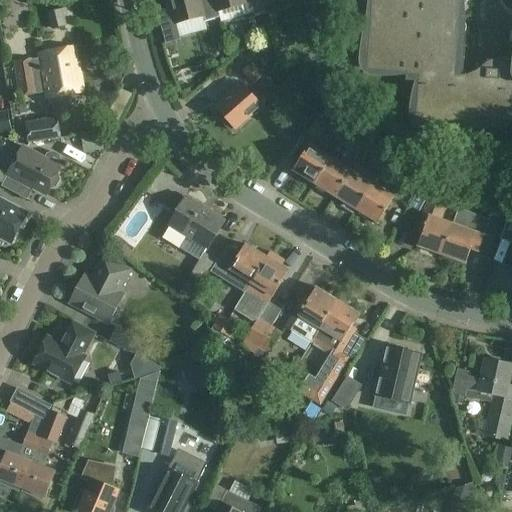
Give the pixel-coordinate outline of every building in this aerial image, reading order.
[(204,21),(218,18),(212,0),(167,0),(170,10),(157,13),(165,42),(179,38),(175,23),(202,16),(204,21)] [(261,4),(259,0),(212,0),(218,18),(219,17),(220,22),(248,15),(249,18),(264,14),(261,4)] [(418,82),(415,122),(416,122),(416,125),(417,125),(418,122),(478,126),(479,120),(506,122),(505,129),(507,129),(507,122),(511,122),(511,57),(500,59),(498,59),(498,70),(487,70),(486,77),(455,75),(460,0),(371,0),(367,68),(364,68),(364,69),(367,69),(367,71),(407,73),(406,81),(418,82)] [(305,14),(314,48),(332,43),(323,8),(305,14)] [(49,13),(53,29),(65,26),(61,10),(49,13)] [(39,54),(40,60),(43,71),(49,106),(62,104),(61,98),(84,94),(75,47),(39,54)] [(43,71),(40,60),(32,61),(32,60),(15,63),(21,97),(37,94),(36,89),(41,88),(38,72),(43,71)] [(263,74),(252,62),(243,70),(253,82),(263,74)] [(262,92),(270,86),(275,92),(280,87),(268,73),(265,75),(255,84),(262,92)] [(244,84),(216,107),(234,128),(261,104),(244,84)] [(0,133),(12,131),(8,111),(0,112),(0,133)] [(27,144),(59,139),(56,119),(15,125),(17,139),(26,138),(27,144)] [(355,146),(365,152),(373,140),(363,134),(355,146)] [(381,145),(373,140),(365,152),(373,157),(381,145)] [(295,171),(316,184),(332,159),(311,146),(295,171)] [(57,174),(60,168),(21,148),(0,187),(26,201),(33,188),(46,195),(49,189),(55,187),(58,180),(57,174)] [(353,172),(332,159),(316,184),(337,197),(353,172)] [(406,184),(418,190),(431,167),(419,160),(406,184)] [(357,210),(358,210),(374,185),(378,178),(357,165),(353,172),(337,197),(344,201),(341,207),(354,215),(357,210)] [(431,167),(418,190),(429,195),(441,172),(431,167)] [(374,185),(358,210),(378,223),(394,197),(374,185)] [(496,211),(509,216),(511,206),(511,188),(505,186),(496,211)] [(205,254),(208,249),(224,223),(187,199),(170,226),(172,227),(165,239),(200,261),(192,274),(205,282),(218,262),(205,254)] [(419,247),(443,255),(454,224),(442,219),(447,207),(430,200),(419,229),(425,231),(419,247)] [(10,244),(26,214),(7,204),(6,206),(0,203),(0,234),(11,240),(9,244),(10,244)] [(459,210),(454,224),(443,255),(467,264),(472,250),(479,253),(491,221),(459,210)] [(242,276),(253,283),(268,258),(247,245),(232,270),(230,269),(224,279),(236,286),(242,276)] [(243,298),(265,312),(268,307),(290,272),(282,267),(285,262),(271,253),(268,258),(253,283),(243,298)] [(119,293),(130,271),(103,257),(91,279),(85,275),(70,304),(108,325),(123,296),(119,293)] [(309,302),(305,299),(286,329),(311,345),(339,302),(318,289),(309,302)] [(339,302),(311,345),(330,356),(309,389),(324,399),(349,358),(343,353),(356,331),(352,329),(360,315),(339,302)] [(212,328),(221,333),(229,321),(220,315),(212,328)] [(255,352),(271,326),(260,319),(244,345),(255,352)] [(229,321),(221,333),(231,339),(238,327),(229,321)] [(47,338),(46,341),(41,341),(37,350),(39,354),(34,365),(72,385),(86,358),(83,356),(94,334),(72,323),(61,345),(47,338)] [(109,341),(145,359),(153,344),(117,326),(109,341)] [(255,352),(256,353),(244,374),(252,379),(256,373),(257,374),(282,333),(271,326),(255,352)] [(376,395),(410,403),(421,355),(387,347),(376,395)] [(452,394),(453,395),(464,397),(492,403),(490,414),(484,437),(508,442),(511,423),(511,386),(508,386),(511,369),(511,365),(487,360),(483,376),(457,370),(452,394)] [(141,449),(149,417),(160,372),(142,378),(124,453),(139,456),(141,449)] [(346,410),(361,386),(348,378),(333,401),(346,410)] [(464,397),(453,395),(451,403),(463,405),(464,397)] [(45,420),(50,411),(52,408),(36,399),(29,412),(45,420)] [(81,409),(77,420),(66,445),(80,451),(95,415),(81,409)] [(68,418),(52,412),(41,438),(21,489),(31,493),(30,496),(42,501),(43,498),(45,499),(55,473),(44,469),(54,442),(58,444),(68,418)] [(162,420),(155,452),(154,453),(168,457),(177,424),(162,420)] [(10,485),(21,489),(41,438),(30,433),(24,448),(0,438),(0,464),(3,466),(0,471),(0,484),(8,488),(10,485)] [(508,468),(511,450),(511,447),(499,445),(494,465),(508,468)] [(83,480),(91,483),(78,511),(80,511),(114,511),(116,509),(112,507),(119,492),(109,488),(112,472),(103,470),(104,466),(90,463),(83,480)] [(148,511),(150,511),(183,511),(197,486),(168,471),(148,511)] [(505,475),(497,472),(494,486),(502,488),(505,475)] [(452,501),(468,506),(476,482),(456,489),(452,501)] [(259,511),(261,508),(228,492),(217,511),(259,511)]
